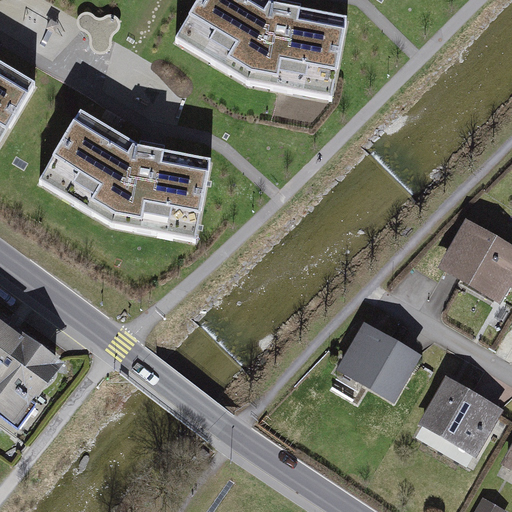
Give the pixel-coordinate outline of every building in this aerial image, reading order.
[(186,27),(178,42),(200,56),(241,82),(248,86),(263,89),(305,96),(332,101),(335,83),(338,68),(345,24),(275,7),(261,0),(201,0),(197,9),(186,27)] [(0,68),(0,146),(3,144),(15,125),(34,88),(0,68)] [(44,178),(41,183),(66,198),(94,215),(113,227),(146,234),(176,240),(197,244),(200,225),(204,203),(210,164),(145,153),(81,116),(58,155),(44,178)] [(511,249),(468,226),(446,269),(500,298),(508,283),(511,285),(511,249)] [(73,378),(0,323),(0,420),(27,441),(73,378)] [(393,402),(417,360),(368,331),(343,373),(393,402)] [(474,455),(498,415),(449,386),(426,426),(474,455)]
